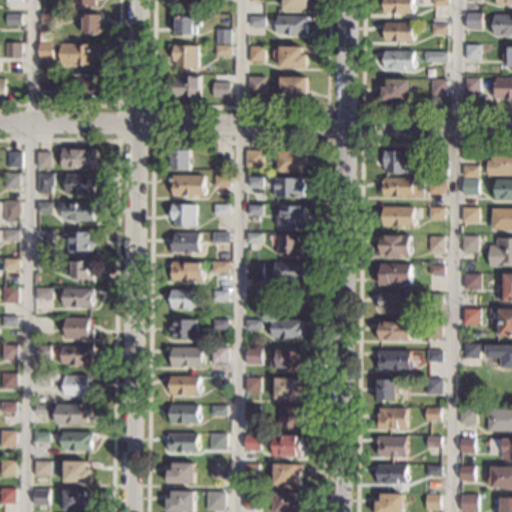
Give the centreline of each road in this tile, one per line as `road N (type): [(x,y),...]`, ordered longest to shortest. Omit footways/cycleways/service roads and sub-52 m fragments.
road 1 (residential): [(338,511),(348,0)]
road 2 (residential): [(129,511),(138,0)]
road 3 (residential): [(511,125),(0,120)]
